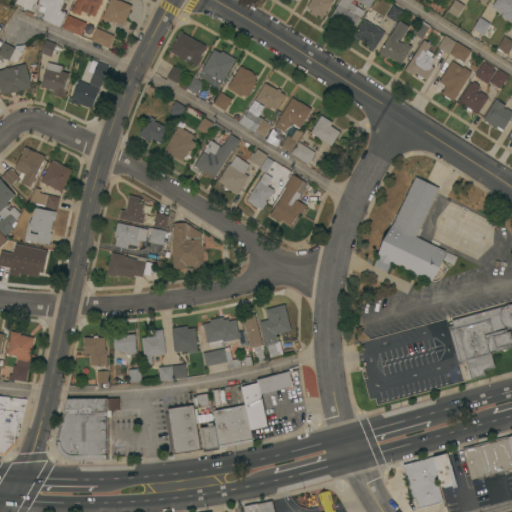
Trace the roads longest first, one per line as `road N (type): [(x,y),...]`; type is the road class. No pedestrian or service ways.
road 1 (tertiary): [(2,511),(37,445),(120,107),(175,0)]
road 2 (residential): [(385,511),(353,457),(334,392),(331,280),(355,203),(403,119)]
road 3 (tertiary): [(495,175),(212,0)]
road 4 (residential): [(288,261),(247,285),(151,303),(70,308),(0,301)]
road 5 (secondary): [(11,499),(180,497),(273,477)]
road 6 (residential): [(106,151),(331,280)]
road 7 (secondary): [(346,435),(177,473)]
road 8 (secondary): [(353,457),(493,418)]
